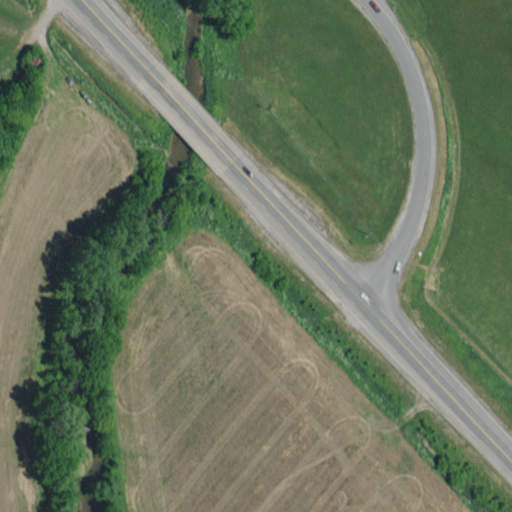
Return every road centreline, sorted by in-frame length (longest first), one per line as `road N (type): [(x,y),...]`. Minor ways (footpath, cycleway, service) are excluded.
road 1 (primary): [(85,0),(511,459)]
road 2 (residential): [(362,297),(403,230),(420,141),(403,59),(364,0)]
